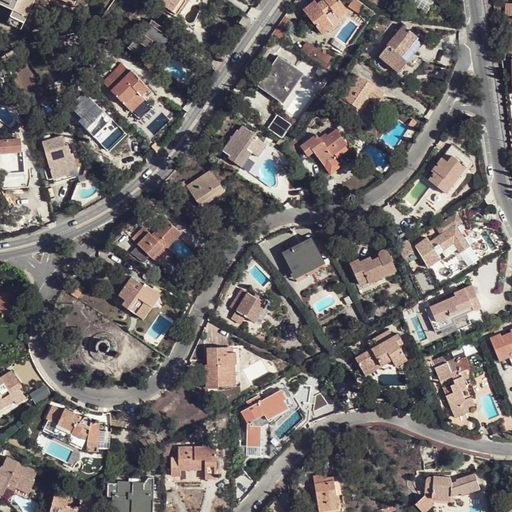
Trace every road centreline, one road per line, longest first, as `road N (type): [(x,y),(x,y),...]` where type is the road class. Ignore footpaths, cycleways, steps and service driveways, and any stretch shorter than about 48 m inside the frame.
road 1 (residential): [(46,290),(37,310),(39,339),(58,377),(103,398),(151,390),(174,370),(203,299),(247,238),(270,223),(379,195),(404,172),(447,104)]
road 2 (residential): [(274,0),(158,163),(112,203),(57,230)]
road 3 (residential): [(511,449),(401,419),(353,417),(302,439),(238,511)]
road 4 (residential): [(110,216),(164,171),(286,0)]
road 5 (unclassified): [(511,221),(487,103)]
